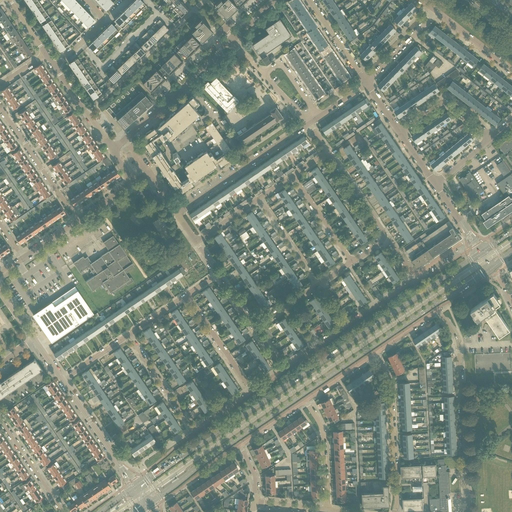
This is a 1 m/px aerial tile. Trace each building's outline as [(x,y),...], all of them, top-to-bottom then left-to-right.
[(70,0),(66,5),(71,9),(77,2),(75,0),(70,0)] [(106,10),(113,3),(110,0),(106,0),(102,5),(106,10)] [(134,0),(133,2),(133,3),(141,10),(146,5),(140,0),(134,0)] [(175,0),(170,5),(173,9),(181,2),(179,0),(175,0)] [(226,18),(237,8),(236,6),(238,4),(233,0),(224,0),(223,2),(221,0),(220,0),(214,6),(216,5),(218,7),(216,8),(226,18)] [(289,3),(288,3),(292,8),(300,3),(300,2),(299,3),(297,0),(292,0),(289,2),(289,3)] [(33,12),(42,6),(39,1),(30,7),(32,10),(33,11),(33,12)] [(330,10),(336,6),(332,1),(326,5),(327,5),(330,10)] [(379,1),(373,10),(374,11),(375,12),(381,3),(380,2),(379,1)] [(71,9),(75,13),(82,7),(77,2),(71,9)] [(173,9),(177,13),(185,6),(181,2),(173,9)] [(128,7),(129,7),(136,15),(141,10),(133,3),(132,4),(132,3),(128,7)] [(292,8),(295,13),(303,7),(299,3),(300,3),(292,8)] [(408,8),(407,8),(413,13),(413,12),(417,8),(417,9),(417,8),(412,3),(412,4),(408,8)] [(37,17),(45,11),(42,6),(33,12),(35,15),(36,15),(37,16),(36,16),(37,17)] [(177,13),(181,17),(187,12),(186,12),(187,11),(189,10),(185,6),(177,13)] [(333,15),(339,11),(336,6),(330,10),(333,15)] [(75,13),(79,18),(86,11),(82,7),(75,13)] [(123,11),(124,12),(131,19),(136,15),(129,7),(128,8),(127,8),(123,11)] [(295,13),(298,18),(306,12),(303,8),(303,7),(295,13)] [(403,12),(409,17),(408,17),(412,13),(413,13),(407,8),(408,8),(406,10),(404,12),(403,12)] [(339,11),(333,15),(334,15),(337,20),(343,16),(345,14),(342,9),(339,11)] [(50,18),(49,16),(45,11),(37,17),(39,20),(40,21),(39,21),(40,22),(44,19),(46,21),(50,18)] [(79,18),(83,22),(90,16),(86,11),(79,18)] [(119,16),(127,24),(131,19),(124,12),(123,13),(122,12),(119,16)] [(298,18),(302,23),(310,17),(309,17),(306,13),(306,12),(298,18)] [(399,16),(404,22),(404,21),(408,17),(409,17),(403,12),(399,16)] [(83,22),(88,27),(95,20),(90,16),(83,22)] [(117,23),(115,25),(120,30),(122,28),(127,24),(119,16),(118,17),(115,20),(114,21),(117,23)] [(340,25),(346,21),(343,16),(337,20),(340,25)] [(404,22),(399,16),(399,17),(395,21),(400,26),(400,25),(404,21),(404,22)] [(302,23),(305,27),(313,22),(310,17),(302,23)] [(55,25),(51,20),(50,18),(46,21),(47,23),(43,26),(44,28),(46,31),(55,25)] [(279,18),(265,28),(268,33),(251,45),(258,54),(264,51),(265,53),(291,36),(279,18)] [(2,22),(5,27),(11,23),(7,19),(2,22)] [(202,42),(213,32),(203,21),(201,22),(199,21),(201,19),(194,25),(194,26),(196,27),(191,32),(192,32),(190,34),(198,43),(200,41),(202,42)] [(168,29),(159,20),(156,23),(161,27),(156,32),(161,37),(168,29)] [(343,30),(350,26),(346,21),(340,25),(344,30),(343,30)] [(313,22),(305,27),(308,31),(308,32),(309,32),(315,28),(316,27),(313,22)] [(3,29),(6,34),(14,29),(11,23),(5,27),(3,29)] [(108,27),(107,28),(114,36),(119,32),(119,31),(120,30),(115,25),(114,26),(111,24),(110,24),(107,27),(108,27)] [(49,35),(58,30),(55,25),(46,31),(47,31),(48,32),(47,33),(49,35)] [(387,29),(386,29),(392,35),(392,34),(396,30),(393,27),(392,26),(391,25),(390,25),(391,25),(388,28),(387,29)] [(347,35),(353,31),(350,26),(343,30),(344,30),(347,35)] [(431,32),(430,32),(431,32),(436,36),(436,37),(440,31),(435,27),(435,26),(433,29),(431,32)] [(103,32),(102,33),(110,40),(114,36),(107,28),(106,28),(103,31),(103,32)] [(307,33),(311,38),(318,33),(315,28),(309,32),(307,33)] [(6,34),(10,39),(18,34),(14,29),(6,34)] [(382,34),(388,39),(387,39),(391,34),(392,35),(386,29),(387,30),(383,34),(382,34)] [(53,41),(61,35),(58,30),(49,35),(50,36),(51,37),(53,41)] [(353,31),(347,35),(351,40),(350,40),(357,36),(353,31)] [(441,41),(446,35),(440,31),(436,37),(436,36),(441,40),(441,41)] [(99,36),(98,37),(105,45),(110,40),(102,33),(102,32),(98,36),(99,36)] [(152,45),(153,44),(154,44),(157,42),(156,41),(158,40),(158,39),(161,37),(156,32),(151,37),(147,32),(143,35),(146,38),(148,40),(152,45)] [(311,38),(314,43),(322,37),(321,38),(318,33),(319,33),(318,33),(311,38)] [(13,44),(15,42),(21,38),(18,34),(10,39),(13,44)] [(198,43),(190,34),(185,38),(196,49),(197,48),(197,47),(200,45),(201,45),(198,43)] [(378,38),(383,43),(384,43),(383,43),(387,39),(388,39),(382,34),(378,38)] [(61,35),(53,41),(54,41),(54,42),(56,46),(65,40),(61,35)] [(446,45),(447,45),(451,39),(446,35),(441,41),(442,41),(447,45),(446,45)] [(94,41),(93,42),(100,49),(105,45),(98,37),(97,37),(93,40),(94,41)] [(314,43),(317,48),(325,42),(322,38),(322,37),(314,43)] [(377,37),(372,41),(379,48),(379,47),(383,43),(378,38),(377,37)] [(15,42),(19,48),(24,44),(21,38),(15,42)] [(196,49),(185,38),(181,42),(191,53),(192,51),(193,52),(195,49),(196,50),(196,49)] [(452,49),(457,43),(456,43),(456,44),(451,39),(447,45),(452,49)] [(60,51),(68,46),(69,45),(65,40),(56,46),(57,46),(58,47),(60,51)] [(148,40),(140,47),(145,52),(147,50),(148,50),(150,48),(150,47),(151,46),(151,47),(152,47),(151,46),(152,45),(148,40)] [(370,47),(375,52),(375,51),(379,47),(379,48),(372,41),(372,40),(369,42),(372,45),(370,47)] [(87,47),(95,54),(100,49),(93,42),(92,41),(89,45),(89,46),(88,47),(88,46),(87,47)] [(181,42),(176,47),(179,50),(177,52),(182,57),(184,55),(187,58),(187,57),(189,55),(190,55),(191,53),(192,54),(191,53),(181,42)] [(317,48),(321,53),(328,47),(325,43),(325,42),(317,48)] [(140,47),(136,43),(134,45),(138,49),(132,55),(137,60),(137,59),(138,60),(141,57),(140,56),(145,52),(140,47)] [(457,53),(462,48),(457,44),(457,43),(452,49),(458,53),(457,53)] [(24,44),(19,48),(22,52),(28,49),(24,44)] [(321,53),(324,57),(332,52),(331,52),(328,47),(329,47),(328,47),(321,53)] [(365,51),(370,56),(371,56),(375,52),(370,47),(369,47),(370,47),(366,51),(365,51)] [(412,51),(417,56),(421,52),(422,52),(416,47),(412,51)] [(463,57),(463,58),(467,52),(462,48),(457,53),(458,54),(458,53),(463,57)] [(22,52),(20,54),(23,59),(31,54),(28,49),(22,52)] [(289,60),(297,55),(293,49),(285,55),(286,55),(289,60)] [(129,68),(131,66),(134,63),(136,61),(136,62),(136,61),(137,60),(132,55),(128,50),(126,53),(130,57),(124,62),(129,68)] [(177,52),(175,54),(172,51),(167,55),(177,66),(179,64),(179,65),(182,62),(183,63),(183,62),(179,59),(182,57),(177,52)] [(370,56),(366,51),(362,56),(361,55),(361,56),(366,61),(367,61),(366,60),(370,56)] [(408,55),(413,61),(413,60),(417,56),(412,51),(408,56),(408,55)] [(324,57),(327,62),(335,57),(332,52),(324,57)] [(463,58),(461,60),(466,64),(468,62),(473,56),(472,56),(467,52),(463,58)] [(163,60),(173,70),(174,71),(175,69),(177,66),(178,67),(177,66),(167,55),(163,60)] [(292,65),(300,59),(297,55),(289,60),(293,64),(292,65)] [(404,60),(403,60),(409,65),(413,60),(413,61),(408,55),(407,56),(408,56),(404,60)] [(473,56),(468,62),(469,62),(474,66),(473,66),(474,66),(478,60),(473,56)] [(271,63),(266,57),(262,60),(266,66),(271,63)] [(327,62),(331,67),(338,62),(335,57),(327,62)] [(81,63),(78,58),(69,64),(70,65),(71,66),(70,66),(72,69),(81,63)] [(296,69),(296,70),(303,64),(300,59),(292,65),(293,65),(296,69)] [(163,60),(158,64),(161,67),(159,69),(164,74),(166,72),(169,75),(172,72),(171,72),(173,70),(163,60)] [(399,64),(405,69),(404,69),(408,65),(409,65),(403,60),(404,60),(400,64),(399,64)] [(121,75),(129,68),(124,62),(116,70),(121,75)] [(331,67),(334,72),(342,67),(342,66),(341,67),(338,62),(339,62),(338,62),(331,67)] [(84,68),(81,63),(72,69),(73,70),(73,69),(74,71),(76,74),(84,68)] [(34,69),(37,73),(44,68),(41,64),(34,69)] [(299,74),(307,69),(303,64),(296,70),(299,74)] [(395,68),(400,74),(400,73),(404,69),(405,69),(399,64),(395,69),(395,68)] [(479,70),(477,72),(483,76),(484,75),(489,69),(489,68),(488,69),(483,65),(484,64),(483,64),(480,68),(479,70)] [(113,83),(116,80),(116,81),(119,78),(118,78),(119,77),(120,77),(120,76),(121,75),(116,70),(112,66),(109,69),(113,73),(108,78),(109,79),(113,83)] [(338,76),(345,71),(345,72),(342,67),(334,72),(337,77),(338,76)] [(37,73),(40,78),(47,73),(44,68),(37,73)] [(88,73),(84,68),(76,74),(76,75),(77,75),(78,76),(77,76),(79,79),(88,73)] [(159,69),(157,71),(154,68),(149,72),(160,84),(162,82),(161,82),(164,79),(165,80),(162,76),(164,74),(159,69)] [(391,73),(396,78),(400,73),(400,74),(395,68),(395,69),(391,73)] [(302,79),(310,74),(307,69),(299,74),(299,75),(299,74),(303,79),(302,79)] [(489,69),(484,75),(485,74),(490,78),(494,73),(489,69)] [(338,76),(337,77),(341,82),(349,77),(348,76),(345,72),(345,71),(338,76)] [(149,72),(145,77),(155,87),(157,86),(160,83),(160,84),(149,72)] [(40,78),(43,82),(50,77),(47,73),(40,78)] [(91,78),(88,73),(79,79),(80,80),(81,81),(83,84),(91,78)] [(387,77),(392,82),(396,78),(391,73),(387,77)] [(490,78),(488,80),(492,83),(494,81),(495,83),(500,77),(499,77),(494,73),(490,78)] [(306,84),(313,79),(310,74),(302,79),(303,79),(306,84)] [(43,82),(46,87),(53,82),(50,77),(43,82)] [(145,77),(140,81),(151,93),(152,92),(151,92),(154,89),(154,90),(155,88),(156,88),(155,87),(145,77)] [(228,91),(229,90),(227,88),(226,89),(219,82),(219,81),(216,77),(210,83),(208,81),(202,87),(203,87),(227,112),(239,101),(234,96),(233,96),(228,91)] [(383,81),(382,82),(387,86),(392,82),(387,77),(386,77),(387,78),(383,82),(383,81)] [(500,77),(495,83),(501,87),(500,87),(505,81),(505,82),(500,77)] [(95,83),(91,78),(83,84),(83,85),(84,85),(85,86),(84,86),(86,89),(95,83)] [(309,89),(317,84),(313,79),(306,84),(309,89)] [(505,81),(500,87),(501,87),(506,91),(510,85),(510,86),(505,82),(505,81)] [(46,87),(49,91),(56,86),(53,82),(46,87)] [(387,86),(382,82),(379,86),(378,86),(384,91),(383,91),(387,86)] [(452,91),(457,86),(457,85),(457,86),(452,82),(453,82),(452,82),(448,88),(453,91),(452,91)] [(86,89),(87,90),(88,91),(87,91),(90,94),(98,88),(95,83),(86,89)] [(312,94),(320,89),(317,84),(309,89),(312,94)] [(430,88),(434,94),(434,93),(438,90),(439,90),(435,84),(435,85),(430,88)] [(1,92),(4,96),(11,91),(14,90),(10,85),(1,92)] [(49,91),(52,96),(59,91),(56,86),(49,91)] [(457,95),(462,89),(462,90),(457,86),(452,91),(453,92),(453,91),(457,95)] [(90,94),(90,95),(90,94),(91,96),(93,99),(101,93),(98,88),(90,94)] [(255,101),(266,95),(264,92),(262,93),(259,88),(250,93),(255,101)] [(425,91),(429,97),(433,93),(434,94),(430,88),(429,88),(430,88),(425,91)] [(320,89),(312,94),(313,94),(316,98),(316,99),(323,94),(324,94),(320,89)] [(462,99),(466,93),(467,93),(466,93),(462,90),(462,89),(457,95),(458,95),(462,98),(462,99)] [(4,96),(7,101),(14,96),(11,91),(4,96)] [(52,96),(55,100),(63,95),(59,91),(52,96)] [(420,94),(424,101),(424,100),(428,97),(429,97),(425,91),(424,91),(425,91),(420,95),(420,94)] [(466,93),(462,99),(467,102),(467,103),(471,97),(473,95),(468,91),(467,93),(466,93)] [(124,128),(152,104),(145,95),(145,96),(141,92),(115,115),(114,116),(115,116),(113,118),(116,122),(118,121),(124,128)] [(415,98),(419,104),(423,100),(424,101),(420,94),(419,95),(420,95),(415,98)] [(55,100),(51,103),(54,108),(56,106),(66,100),(63,95),(55,100)] [(7,101),(10,105),(17,100),(14,96),(7,101)] [(145,139),(143,140),(145,144),(144,145),(145,145),(151,141),(157,137),(159,135),(159,137),(163,141),(166,138),(169,141),(169,140),(172,138),(199,114),(194,109),(197,106),(195,105),(198,102),(193,97),(158,127),(156,126),(153,128),(154,129),(143,137),(145,139)] [(471,106),(472,106),(476,101),(471,97),(472,97),(471,97),(467,103),(467,102),(472,106),(471,106)] [(410,101),(414,107),(419,104),(415,98),(410,102),(410,101)] [(17,100),(10,105),(13,110),(17,107),(20,105),(17,100)] [(66,100),(56,106),(59,111),(62,109),(69,104),(66,100)] [(364,100),(359,103),(363,110),(369,107),(364,100)] [(476,110),(481,104),(476,101),(476,100),(476,101),(472,106),(476,110)] [(405,105),(409,111),(409,110),(414,107),(414,108),(414,107),(410,101),(410,102),(405,105)] [(359,103),(353,107),(358,114),(363,110),(359,103)] [(69,104),(62,109),(65,114),(72,109),(69,104)] [(481,114),(486,108),(485,108),(481,104),(476,110),(477,110),(481,113),(481,114)] [(400,108),(404,114),(408,111),(409,111),(405,105),(400,108)] [(270,114),(238,136),(234,139),(239,146),(276,121),(276,122),(283,117),(276,107),(269,111),(270,113),(270,114)] [(353,107),(348,111),(353,118),(358,114),(353,107)] [(404,114),(400,108),(399,108),(400,109),(395,112),(395,111),(395,112),(399,118),(399,117),(404,114)] [(486,117),(491,111),(490,111),(490,112),(486,108),(481,114),(482,114),(486,117)] [(23,112),(19,114),(22,119),(29,114),(32,112),(30,109),(29,109),(28,109),(26,110),(23,112)] [(348,111),(343,114),(348,121),(353,118),(348,111)] [(490,121),(491,121),(495,115),(490,112),(491,112),(491,111),(486,117),(486,118),(486,117),(491,121),(490,121)] [(29,114),(22,119),(25,124),(32,119),(35,117),(32,112),(29,114)] [(67,117),(70,122),(77,117),(74,112),(67,117)] [(442,116),(446,122),(451,119),(447,113),(442,116)] [(343,114),(338,118),(342,125),(348,121),(343,114)] [(495,115),(491,121),(496,124),(495,125),(496,125),(500,119),(495,116),(495,115)] [(437,120),(441,126),(441,125),(446,122),(442,116),(442,117),(437,120)] [(70,122),(73,126),(80,121),(77,117),(70,122)] [(338,118),(332,121),(337,128),(342,125),(338,118)] [(25,124),(28,128),(35,123),(32,119),(25,124)] [(432,123),(436,129),(441,126),(437,120),(432,123)] [(73,126),(76,130),(83,126),(80,121),(73,126)] [(332,121),(327,125),(332,132),(337,128),(332,121)] [(28,128),(31,133),(38,128),(35,123),(28,128)] [(205,134),(206,135),(219,126),(218,125),(215,127),(212,123),(205,127),(209,132),(205,134)] [(375,128),(378,133),(385,128),(381,123),(375,128)] [(427,126),(431,133),(431,132),(436,129),(432,123),(427,127),(427,126)] [(332,132),(327,125),(322,129),(327,135),(332,132)] [(31,133),(34,137),(41,132),(44,130),(41,126),(38,128),(31,133)] [(76,130),(79,135),(86,130),(83,126),(76,130)] [(210,134),(213,138),(219,134),(217,129),(220,127),(219,126),(206,135),(207,136),(210,134)] [(422,130),(426,136),(431,132),(431,133),(427,126),(427,127),(422,130)] [(0,138),(1,137),(8,133),(5,128),(0,131),(0,138)] [(378,133),(382,138),(388,134),(385,128),(378,133)] [(79,135),(82,139),(89,135),(86,130),(79,135)] [(417,133),(421,139),(426,136),(422,130),(417,133)] [(34,137),(37,141),(44,137),(41,132),(34,137)] [(1,137),(4,142),(11,137),(8,133),(1,137)] [(412,137),(416,143),(418,145),(423,142),(421,139),(417,133),(417,134),(412,137)] [(213,145),(213,146),(226,137),(226,136),(222,138),(219,134),(213,138),(216,142),(213,145)] [(382,138),(386,143),(392,139),(388,134),(382,138)] [(464,138),(469,143),(468,143),(473,139),(473,140),(473,139),(468,134),(469,134),(464,138)] [(500,150),(503,153),(504,152),(505,153),(511,147),(511,134),(498,146),(501,149),(500,150)] [(82,139),(85,144),(93,139),(89,135),(82,139)] [(304,136),(298,140),(303,146),(308,142),(304,136)] [(4,142),(7,147),(14,142),(11,137),(4,142)] [(44,137),(37,141),(40,146),(47,141),(44,137)] [(218,145),(221,149),(227,145),(224,140),(227,138),(226,137),(213,146),(214,147),(218,145)] [(459,141),(459,142),(464,147),(468,143),(469,143),(464,138),(459,142),(459,141)] [(86,147),(87,149),(96,144),(93,139),(85,144),(87,146),(86,147)] [(386,143),(389,149),(396,144),(392,139),(386,143)] [(298,140),(293,143),(297,149),(303,146),(298,140)] [(40,146),(43,150),(50,146),(47,141),(40,146)] [(150,153),(156,148),(159,147),(157,144),(155,146),(151,141),(145,145),(150,153)] [(14,142),(7,147),(10,151),(17,146),(14,142)] [(455,145),(454,145),(459,151),(463,147),(464,147),(459,142),(455,146),(455,145)] [(293,143),(288,147),(292,153),(297,149),(293,143)] [(90,150),(92,153),(99,148),(96,144),(87,149),(89,151),(90,150)] [(389,149),(393,154),(399,149),(396,144),(389,149)] [(221,149),(224,154),(225,155),(233,149),(232,148),(230,149),(227,145),(221,149)] [(343,149),(347,154),(353,150),(350,145),(343,149)] [(450,149),(455,155),(454,155),(459,151),(454,145),(454,146),(455,146),(450,149)] [(43,150),(46,155),(54,150),(50,146),(43,150)] [(288,147),(283,150),(287,156),(292,153),(288,147)] [(92,153),(95,157),(102,153),(99,148),(92,153)] [(159,166),(167,178),(173,173),(171,170),(174,168),(172,166),(169,168),(165,162),(162,157),(165,155),(163,153),(160,154),(156,148),(150,153),(159,166)] [(13,154),(16,159),(23,154),(20,149),(13,154)] [(181,184),(176,188),(178,192),(180,191),(182,193),(193,185),(192,184),(195,182),(194,180),(195,180),(216,166),(216,165),(218,163),(220,166),(232,159),(229,155),(234,151),(233,149),(225,155),(224,154),(218,158),(216,160),(215,158),(215,159),(210,152),(208,154),(206,151),(205,152),(203,154),(186,165),(184,167),(186,170),(184,171),(188,177),(187,178),(188,179),(186,180),(181,184)] [(393,154),(396,159),(403,155),(399,149),(393,154)] [(445,153),(450,159),(450,158),(454,155),(455,155),(450,149),(450,150),(445,153)] [(54,150),(46,155),(50,160),(52,158),(53,161),(58,157),(54,150)] [(283,150),(278,154),(282,160),(287,156),(283,150)] [(347,154),(351,160),(357,155),(353,150),(347,154)] [(102,153),(95,157),(98,162),(105,157),(102,153)] [(441,157),(440,157),(445,163),(445,162),(450,159),(445,153),(445,154),(441,157)] [(16,159),(19,164),(26,159),(23,154),(16,159)] [(278,154),(273,157),(277,163),(282,160),(278,154)] [(351,160),(354,165),(360,160),(357,155),(351,160)] [(396,159),(400,164),(406,160),(403,155),(396,159)] [(273,157),(267,161),(271,167),(273,170),(279,166),(277,163),(273,157)] [(436,161),(441,167),(441,166),(445,163),(440,157),(441,157),(436,161)] [(107,158),(102,161),(105,164),(107,167),(108,166),(111,164),(107,158)] [(19,164),(22,168),(29,163),(26,159),(19,164)] [(360,160),(354,165),(358,170),(364,166),(368,163),(365,160),(364,161),(363,159),(361,161),(360,160)] [(400,164),(404,169),(410,165),(406,160),(400,164)] [(267,161),(262,165),(266,171),(271,167),(267,161)] [(441,167),(436,161),(431,165),(436,171),(436,170),(440,166),(440,167),(441,167)] [(509,169),(503,161),(497,165),(503,174),(509,169)] [(52,167),(55,171),(62,166),(59,162),(52,167)] [(364,166),(358,170),(361,175),(368,171),(370,170),(368,168),(371,166),(369,163),(369,162),(368,163),(364,166)] [(22,168),(25,173),(32,168),(29,163),(22,168)] [(262,165),(257,168),(261,174),(266,171),(262,165)] [(404,169),(407,175),(414,170),(410,165),(404,169)] [(55,171),(58,176),(65,171),(62,166),(55,171)] [(111,167),(108,169),(110,172),(115,179),(120,176),(115,169),(113,170),(111,167)] [(311,171),(315,177),(321,173),(317,167),(311,171)] [(25,173),(28,177),(35,172),(32,168),(25,173)] [(257,168),(252,172),(256,178),(261,174),(257,168)] [(407,175),(411,180),(417,176),(414,170),(407,175)] [(473,199),(476,196),(476,195),(479,193),(480,194),(483,191),(484,193),(469,170),(468,171),(470,172),(466,174),(467,176),(464,178),(463,177),(459,179),(473,199)] [(58,176),(61,180),(68,175),(65,171),(58,176)] [(361,175),(365,180),(371,176),(368,171),(361,175)] [(28,177),(31,181),(38,176),(35,172),(28,177)] [(110,172),(106,175),(111,182),(115,179),(110,172)] [(252,172),(247,175),(251,181),(256,178),(252,172)] [(175,189),(176,188),(181,184),(177,179),(180,177),(178,175),(175,176),(173,173),(167,178),(175,189)] [(315,177),(318,182),(324,178),(321,173),(315,177)] [(508,215),(509,214),(509,213),(511,210),(511,173),(511,174),(497,184),(497,183),(496,184),(506,198),(499,202),(482,214),(486,220),(483,222),(487,228),(502,218),(503,218),(502,219),(502,220),(503,218),(504,217),(505,216),(507,215),(508,215)] [(68,175),(61,180),(64,185),(72,180),(68,175)] [(106,175),(101,178),(106,185),(111,182),(106,175)] [(247,175),(241,179),(246,185),(251,181),(247,175)] [(31,182),(29,183),(32,187),(34,185),(34,186),(41,181),(38,176),(31,181),(31,182)] [(100,176),(95,179),(97,181),(102,188),(106,185),(101,178),(100,176)] [(365,180),(369,186),(375,181),(371,176),(365,180)] [(417,176),(411,180),(412,182),(413,183),(414,185),(421,181),(417,176)] [(318,182),(322,187),(328,183),(324,178),(318,182)] [(241,179),(236,182),(240,188),(246,185),(241,179)] [(34,186),(37,190),(44,185),(41,181),(34,186)] [(97,181),(92,184),(97,191),(102,188),(97,181)] [(369,186),(372,191),(378,187),(375,181),(369,186)] [(421,181),(414,185),(415,187),(416,188),(418,190),(424,186),(421,181)] [(236,182),(231,186),(235,192),(237,195),(242,191),(240,188),(236,182)] [(307,182),(302,185),(306,190),(311,187),(307,182)] [(322,187),(325,192),(331,188),(328,183),(322,187)] [(92,184),(88,187),(93,194),(97,191),(92,184)] [(37,190),(40,195),(47,190),(44,185),(37,190)] [(378,187),(372,191),(376,196),(382,192),(384,190),(382,188),(383,188),(381,185),(378,187)] [(231,186),(226,189),(230,195),(235,192),(231,186)] [(418,190),(421,195),(428,191),(424,186),(418,190)] [(88,187),(83,190),(88,198),(93,194),(88,187)] [(152,194),(150,190),(149,189),(148,189),(148,188),(147,188),(146,187),(145,187),(144,187),(143,187),(142,187),(141,187),(141,188),(139,193),(136,194),(137,195),(138,196),(139,197),(140,198),(141,198),(142,198),(143,198),(144,198),(145,198),(146,198),(147,198),(148,198),(149,197),(152,194)] [(325,192),(329,197),(335,193),(331,188),(325,192)] [(226,189),(221,193),(225,199),(230,195),(226,189)] [(47,190),(40,195),(43,199),(50,194),(47,190)] [(83,190),(79,194),(84,201),(88,198),(83,190)] [(278,199),(279,201),(282,199),(288,195),(284,190),(278,194),(281,197),(278,199)] [(421,195),(425,201),(431,196),(428,191),(421,195)] [(376,196),(379,201),(385,197),(382,192),(376,196)] [(221,193),(216,197),(220,203),(225,199),(221,193)] [(329,197),(332,203),(338,198),(335,193),(329,197)] [(79,194),(74,197),(79,204),(84,201),(79,194)] [(282,199),(286,204),(292,200),(288,195),(282,199)] [(425,201),(429,206),(435,202),(431,196),(425,201)] [(79,204),(74,197),(70,200),(75,207),(79,204)] [(216,197),(210,200),(214,206),(220,203),(216,197)] [(379,201),(383,207),(389,202),(385,197),(379,201)] [(332,203),(336,208),(342,204),(338,198),(332,203)] [(0,202),(0,207),(1,209),(8,204),(5,199),(0,202)] [(210,200),(205,204),(209,210),(214,206),(210,200)] [(286,204),(289,209),(295,205),(292,200),(286,204)] [(383,207),(386,212),(393,207),(389,202),(383,207)] [(429,206),(432,211),(439,207),(435,202),(429,206)] [(1,209),(4,213),(11,208),(8,204),(1,209)] [(205,204),(200,207),(204,213),(209,210),(205,204)] [(336,208),(339,213),(346,209),(342,204),(336,208)] [(56,205),(54,206),(56,209),(61,217),(65,213),(60,206),(58,208),(56,205)] [(289,209),(286,212),(289,217),(293,214),(293,215),(299,210),(295,205),(289,209)] [(200,207),(195,211),(199,217),(204,213),(200,207)] [(386,212),(390,217),(396,213),(393,207),(386,212)] [(432,211),(436,216),(442,212),(439,207),(432,211)] [(4,213),(7,217),(18,210),(16,208),(13,210),(11,208),(4,213)] [(56,209),(51,212),(55,218),(56,220),(61,217),(56,209)] [(339,213),(343,218),(349,214),(346,209),(339,213)] [(18,210),(7,217),(10,222),(21,215),(18,210)] [(293,215),(296,220),(302,216),(299,210),(293,215)] [(199,217),(195,211),(189,214),(194,220),(199,217)] [(51,212),(47,216),(49,218),(52,223),(56,220),(55,218),(51,212)] [(246,216),(249,221),(255,217),(252,212),(246,216)] [(442,212),(436,216),(439,221),(445,217),(442,212)] [(390,217),(394,222),(400,218),(399,217),(396,213),(390,217)] [(343,218),(347,223),(353,219),(349,214),(343,218)] [(400,218),(394,222),(397,227),(403,223),(405,222),(404,219),(405,219),(402,215),(399,217),(400,218)] [(43,218),(42,219),(47,226),(52,223),(49,218),(47,216),(43,218)] [(296,220),(300,225),(306,221),(302,216),(296,220)] [(249,221),(253,226),(259,222),(255,217),(249,221)] [(42,219),(38,222),(43,229),(47,226),(42,219)] [(347,223),(350,229),(356,224),(353,219),(347,223)] [(300,225),(303,230),(309,226),(306,221),(300,225)] [(38,222),(34,225),(38,232),(43,229),(38,222)] [(253,226),(249,229),(253,234),(257,232),(256,232),(262,228),(259,222),(253,226)] [(403,223),(397,227),(401,233),(407,228),(409,227),(406,223),(405,222),(403,223)] [(449,222),(427,236),(439,252),(460,238),(449,222)] [(350,229),(354,234),(360,230),(356,224),(350,229)] [(34,225),(29,228),(34,235),(38,232),(34,225)] [(407,228),(401,233),(404,238),(410,234),(410,233),(418,227),(419,227),(418,225),(415,227),(411,230),(409,227),(407,228)] [(303,230),(307,235),(313,231),(309,226),(303,230)] [(410,234),(404,238),(408,243),(412,240),(414,238),(412,235),(413,233),(417,231),(420,229),(418,227),(410,233),(410,234)] [(29,228),(25,231),(30,238),(34,235),(29,228)] [(257,232),(260,237),(266,233),(262,228),(256,232),(257,232)] [(354,234),(357,239),(363,235),(360,230),(354,234)] [(25,231),(20,234),(25,241),(26,240),(30,238),(25,231)] [(307,235),(310,241),(316,236),(313,231),(307,235)] [(214,237),(218,243),(224,239),(220,233),(214,237)] [(260,237),(264,242),(270,238),(266,233),(260,237)] [(425,233),(417,238),(431,258),(439,252),(427,236),(425,233)] [(20,234),(15,237),(20,244),(25,241),(20,234)] [(363,235),(357,239),(361,244),(367,240),(363,235)] [(95,275),(94,276),(85,282),(86,282),(92,291),(102,285),(104,288),(107,286),(110,292),(112,291),(114,293),(127,284),(128,285),(134,281),(131,277),(129,279),(125,273),(135,267),(132,264),(133,263),(132,263),(125,254),(119,246),(120,246),(113,236),(103,243),(104,243),(110,252),(105,255),(105,254),(100,257),(100,258),(92,264),(87,257),(85,258),(83,256),(73,263),(80,273),(89,267),(95,275)] [(310,241),(314,246),(320,242),(316,236),(310,241)] [(264,242),(267,247),(273,243),(270,238),(264,242)] [(416,244),(412,247),(423,263),(431,258),(417,238),(414,240),(416,244)] [(218,243),(221,248),(228,244),(225,239),(224,239),(218,243)] [(314,246),(318,251),(324,247),(320,242),(314,246)] [(6,243),(2,247),(6,254),(11,250),(6,243)] [(267,247),(271,252),(277,248),(273,243),(267,247)] [(221,248),(225,253),(231,249),(228,244),(221,248)] [(318,251),(321,256),(327,252),(324,247),(318,251)] [(423,263),(412,247),(406,251),(417,267),(423,263)] [(271,252),(274,258),(280,253),(277,248),(271,252)] [(225,253),(229,258),(235,254),(231,249),(225,253)] [(321,256),(325,261),(331,257),(327,252),(321,256)] [(375,256),(380,263),(386,259),(381,252),(375,256)] [(274,258),(278,263),(284,259),(280,253),(274,258)] [(229,258),(232,263),(244,255),(243,254),(237,257),(235,254),(229,258)] [(232,263),(236,269),(242,264),(240,261),(245,257),(244,255),(232,263)] [(331,257),(325,261),(328,267),(334,263),(331,257)] [(278,263),(281,268),(287,264),(284,259),(278,263)] [(380,263),(384,270),(390,266),(386,259),(380,263)] [(236,269),(239,274),(246,270),(242,264),(236,269)] [(281,268),(285,273),(291,269),(287,264),(281,268)] [(384,270),(389,277),(395,273),(390,266),(384,270)] [(178,269),(173,272),(177,278),(183,275),(182,275),(186,272),(182,267),(179,269),(178,269)] [(285,273),(288,278),(294,274),(291,269),(285,273)] [(239,274),(243,279),(249,275),(246,270),(239,274)] [(173,272),(168,276),(172,282),(177,278),(173,272)] [(395,273),(389,277),(393,283),(399,279),(395,273)] [(288,278),(292,284),(298,279),(294,274),(288,278)] [(243,279),(246,284),(253,280),(249,275),(243,279)] [(342,279),(347,285),(353,281),(348,275),(342,279)] [(168,276),(163,279),(167,286),(172,282),(168,276)] [(163,279),(158,283),(162,289),(167,286),(163,279)] [(298,279),(292,284),(296,289),(302,285),(298,279)] [(246,284),(250,289),(256,285),(253,280),(246,284)] [(347,285),(352,292),(358,288),(353,281),(347,285)] [(158,283),(152,287),(156,293),(162,289),(158,283)] [(250,289),(253,295),(260,290),(256,285),(250,289)] [(37,317),(35,318),(48,338),(52,343),(89,317),(93,314),(75,287),(40,310),(43,314),(40,316),(40,315),(37,317)] [(152,287),(147,290),(151,296),(156,293),(152,287)] [(203,291),(207,297),(213,293),(209,287),(203,291)] [(330,288),(325,291),(329,297),(335,294),(330,288)] [(352,292),(348,294),(353,301),(356,299),(362,295),(358,288),(352,292)] [(147,290),(142,294),(146,300),(151,296),(147,290)] [(253,295),(257,300),(263,296),(260,290),(253,295)] [(207,297),(210,302),(216,298),(213,293),(207,297)] [(498,336),(509,328),(495,308),(501,303),(494,293),(471,309),(478,319),(484,315),(498,336)] [(142,294),(137,297),(141,303),(146,300),(142,294)] [(274,296),(269,299),(270,301),(275,298),(278,303),(281,300),(277,294),(274,296)] [(356,299),(353,301),(354,302),(357,307),(360,305),(361,306),(367,301),(362,295),(356,299)] [(257,300),(261,305),(267,301),(266,300),(263,296),(257,300)] [(137,297),(131,301),(136,307),(141,303),(137,297)] [(310,301),(314,308),(320,304),(316,297),(310,301)] [(210,302),(208,304),(211,309),(214,307),(220,303),(216,298),(210,302)] [(131,301),(126,304),(130,310),(136,307),(131,301)] [(267,301),(261,305),(264,310),(270,306),(267,301)] [(214,307),(217,312),(223,308),(220,303),(214,307)] [(126,304),(121,308),(125,314),(130,310),(126,304)] [(314,308),(319,314),(325,310),(320,304),(314,308)] [(121,308),(116,312),(120,318),(125,314),(121,308)] [(217,312),(221,318),(227,313),(223,308),(217,312)] [(171,313),(174,319),(180,315),(176,309),(171,313)] [(323,321),(324,321),(330,317),(325,310),(319,314),(323,321)] [(116,312),(111,315),(115,321),(120,318),(116,312)] [(221,318),(224,323),(230,319),(227,313),(221,318)] [(101,319),(99,320),(101,322),(100,322),(104,328),(109,325),(105,319),(103,315),(100,317),(101,319)] [(111,315),(105,319),(109,325),(115,321),(111,315)] [(174,319),(178,324),(184,320),(180,315),(174,319)] [(330,317),(324,321),(328,328),(334,324),(330,317)] [(279,323),(276,325),(280,331),(283,329),(289,325),(284,318),(278,322),(279,323)] [(224,323),(228,328),(234,324),(230,319),(224,323)] [(178,324),(181,329),(187,325),(184,320),(178,324)] [(100,322),(95,326),(99,332),(104,328),(100,322)] [(143,332),(147,338),(155,332),(159,329),(162,328),(159,324),(156,325),(158,327),(154,330),(152,331),(149,328),(143,332)] [(228,328),(231,333),(237,329),(234,324),(228,328)] [(437,324),(432,327),(437,334),(439,336),(440,336),(438,333),(442,330),(437,324)] [(181,329),(185,334),(191,330),(187,325),(181,329)] [(283,329),(288,336),(294,332),(289,325),(283,329)] [(95,326),(90,329),(94,335),(99,332),(95,326)] [(432,327),(427,330),(432,337),(434,340),(435,339),(433,337),(437,334),(432,327)] [(90,329),(85,333),(89,339),(94,335),(90,329)] [(231,333),(235,338),(241,334),(237,329),(231,333)] [(310,330),(307,333),(311,338),(314,336),(313,336),(314,336),(316,335),(316,334),(317,334),(313,329),(310,331),(310,330)] [(185,334),(189,340),(194,336),(191,330),(185,334)] [(427,330),(423,334),(427,340),(432,337),(427,330)] [(155,332),(147,338),(151,343),(157,338),(159,337),(157,333),(156,334),(155,332)] [(288,336),(292,343),(298,338),(294,332),(288,336)] [(85,333),(79,336),(83,343),(89,339),(85,333)] [(241,334),(235,338),(239,344),(245,340),(241,334)] [(423,334),(418,337),(422,344),(427,340),(423,334)] [(79,336),(75,340),(79,346),(83,343),(79,336)] [(189,340),(186,341),(189,346),(192,345),(198,341),(194,336),(189,340)] [(418,337),(413,340),(416,344),(418,347),(419,349),(420,349),(419,346),(422,344),(418,337)] [(151,343),(154,348),(160,344),(160,342),(159,342),(157,338),(151,343)] [(292,343),(290,344),(294,351),(295,351),(297,349),(303,345),(298,338),(292,343)] [(75,340),(69,343),(73,349),(79,346),(75,340)] [(192,345),(196,350),(201,346),(198,341),(192,345)] [(245,345),(250,352),(256,348),(252,341),(245,345)] [(69,343),(64,347),(68,353),(73,349),(69,343)] [(154,348),(158,353),(164,349),(160,344),(154,348)] [(196,350),(199,355),(205,351),(201,346),(196,350)] [(64,347),(59,350),(63,357),(68,353),(64,347)] [(114,352),(117,358),(123,354),(120,348),(114,352)] [(250,352),(255,359),(261,354),(256,348),(250,352)] [(158,353),(161,358),(168,354),(164,349),(158,353)] [(63,357),(59,350),(54,354),(58,360),(63,357)] [(199,355),(203,360),(208,356),(205,351),(199,355)] [(387,355),(394,375),(404,371),(396,352),(387,355)] [(118,358),(115,359),(119,364),(121,363),(127,359),(123,354),(117,358),(118,358)] [(161,358),(165,363),(171,359),(168,354),(161,358)] [(255,359),(259,365),(265,361),(261,354),(255,359)] [(194,366),(192,367),(198,375),(208,368),(206,366),(208,365),(212,362),(208,356),(203,360),(200,362),(204,367),(198,371),(194,366)] [(123,366),(124,368),(130,364),(127,359),(121,363),(123,366)] [(171,359),(165,363),(168,368),(174,364),(171,359)] [(0,398),(40,372),(39,370),(41,368),(36,361),(32,363),(31,362),(23,367),(24,368),(20,371),(19,369),(0,382),(0,398)] [(265,361),(259,365),(264,372),(270,368),(265,361)] [(213,367),(218,374),(224,370),(219,363),(213,367)] [(126,371),(128,373),(134,369),(130,364),(124,368),(126,370),(126,371)] [(168,368),(172,373),(178,369),(174,364),(168,368)] [(210,368),(201,374),(203,376),(211,370),(210,368)] [(128,373),(131,378),(138,374),(134,369),(128,373)] [(172,373),(175,378),(181,374),(178,369),(172,373)] [(82,374),(86,379),(92,375),(88,370),(82,374)] [(218,374),(223,381),(229,376),(224,370),(218,374)] [(369,370),(365,373),(370,381),(371,382),(372,382),(370,380),(374,377),(369,370)] [(365,373),(360,377),(365,384),(366,386),(367,385),(366,383),(368,382),(370,381),(365,373)] [(131,378),(135,384),(141,379),(138,374),(131,378)] [(181,374),(175,378),(179,384),(185,380),(185,379),(181,374)] [(86,379),(89,385),(95,380),(92,375),(86,379)] [(223,381),(227,387),(233,383),(229,376),(223,381)] [(360,377),(355,380),(360,387),(362,389),(361,387),(364,385),(365,384),(360,377)] [(135,384),(138,389),(145,384),(141,379),(135,384)] [(45,385),(49,390),(56,385),(52,380),(45,385)] [(89,385),(93,390),(99,386),(95,380),(89,385)] [(355,380),(350,383),(356,391),(357,392),(358,392),(356,390),(359,388),(360,387),(355,380)] [(186,386),(191,392),(197,388),(192,382),(187,385),(186,386)] [(233,383),(227,387),(232,394),(238,390),(233,383)] [(346,386),(345,386),(348,390),(351,394),(352,396),(353,395),(354,394),(353,393),(355,391),(356,391),(350,383),(346,386)] [(138,389),(142,394),(148,390),(145,384),(138,389)] [(49,390),(52,395),(59,390),(56,385),(49,390)] [(375,388),(378,393),(383,389),(380,385),(375,388)] [(93,390),(96,395),(103,391),(99,386),(93,390)] [(191,392),(195,399),(201,395),(197,388),(191,392)] [(342,388),(339,390),(341,396),(343,398),(347,397),(345,394),(342,388)] [(52,395),(55,399),(62,394),(59,390),(52,395)] [(142,394),(145,399),(152,395),(148,390),(142,394)] [(96,395),(100,400),(106,396),(103,391),(96,395)] [(55,399),(58,403),(65,399),(62,394),(55,399)] [(152,395),(145,399),(149,405),(156,401),(152,395)] [(195,399),(200,406),(206,402),(201,395),(195,399)] [(100,400),(103,405),(109,401),(106,396),(100,400)] [(321,403),(323,408),(331,404),(334,403),(332,398),(321,403)] [(58,403),(61,408),(68,403),(65,399),(58,403)] [(103,405),(107,410),(113,406),(109,401),(103,405)] [(156,406),(161,413),(167,409),(162,402),(158,405),(156,406)] [(206,402),(200,406),(205,413),(211,408),(206,402)] [(61,408),(64,413),(71,408),(68,403),(61,408)] [(323,408),(325,412),(333,408),(331,404),(323,408)] [(107,410),(110,415),(116,411),(113,406),(107,410)] [(6,412),(10,417),(17,412),(13,407),(6,412)] [(64,413),(67,417),(74,412),(71,408),(64,413)] [(325,412),(328,417),(336,413),(333,408),(325,412)] [(161,413),(165,420),(172,416),(167,409),(161,413)] [(110,415),(114,420),(120,416),(116,411),(110,415)] [(10,417),(13,421),(20,416),(17,412),(10,417)] [(74,412),(67,417),(70,421),(77,416),(74,412)] [(336,413),(328,417),(330,421),(333,420),(334,423),(339,420),(336,413)] [(36,418),(39,423),(45,419),(42,414),(40,416),(36,418)] [(13,421),(16,425),(23,421),(20,416),(13,421)] [(120,416),(114,420),(118,427),(124,422),(120,416)] [(165,420),(170,427),(176,422),(172,416),(165,420)] [(304,421),(301,416),(297,420),(301,427),(303,429),(309,425),(306,420),(304,421)] [(72,425),(76,429),(83,425),(79,420),(72,425)] [(297,420),(292,423),(297,430),(301,427),(297,420)] [(16,425),(19,430),(26,425),(23,421),(16,425)] [(176,422),(170,427),(172,429),(175,433),(181,429),(176,422)] [(292,423),(287,426),(292,433),(297,430),(292,423)] [(19,430),(22,435),(29,430),(26,425),(19,430)] [(76,429),(79,434),(86,429),(83,425),(76,429)] [(287,426),(282,430),(287,436),(290,434),(292,433),(287,426)] [(79,441),(82,439),(89,434),(86,429),(79,434),(81,437),(79,437),(77,438),(79,441)] [(22,435),(25,439),(32,434),(29,430),(22,435)] [(282,430),(277,433),(280,437),(282,440),(287,436),(282,430)] [(308,436),(311,440),(317,436),(314,432),(308,436)] [(25,439),(28,443),(35,439),(32,434),(25,439)] [(82,439),(85,443),(92,438),(89,434),(82,439)] [(151,435),(146,439),(150,445),(155,442),(151,435)] [(128,436),(123,440),(125,442),(128,440),(132,446),(134,444),(131,441),(131,440),(128,436)] [(85,443),(88,447),(95,442),(92,438),(85,443)] [(28,443),(31,448),(38,443),(35,439),(28,443)] [(146,439),(140,443),(145,449),(150,445),(146,439)] [(88,447),(91,452),(98,447),(95,442),(88,447)] [(31,448),(34,452),(41,448),(38,443),(31,448)] [(140,443),(135,446),(139,453),(145,449),(140,443)] [(1,449),(4,454),(11,449),(8,444),(1,449)] [(253,449),(256,454),(264,451),(261,446),(262,446),(261,445),(253,449)] [(130,450),(130,451),(134,456),(139,453),(135,446),(133,448),(130,450)] [(306,449),(306,457),(318,456),(317,450),(315,450),(315,446),(306,446),(306,449)] [(91,452),(94,456),(101,451),(98,447),(91,452)] [(34,452),(37,457),(44,452),(41,448),(34,452)] [(4,454),(7,458),(14,453),(11,449),(4,454)] [(101,451),(94,456),(97,461),(104,456),(101,451)] [(256,454),(258,459),(266,455),(264,451),(256,454)] [(37,457),(40,461),(47,456),(44,452),(37,457)] [(7,458),(10,462),(17,457),(14,453),(7,458)] [(47,456),(40,461),(43,466),(50,461),(47,456)] [(10,462),(13,466),(20,462),(17,457),(10,462)] [(268,459),(260,463),(262,467),(270,464),(270,463),(268,459)] [(13,466),(16,471),(23,466),(20,462),(13,466)] [(47,468),(50,473),(57,468),(54,463),(47,468)] [(234,463),(229,466),(233,473),(238,470),(234,463)] [(405,466),(401,466),(401,478),(406,478),(422,477),(423,477),(434,477),(435,477),(437,477),(436,468),(436,464),(405,466)] [(440,499),(429,499),(430,511),(432,511),(448,511),(448,499),(449,499),(449,498),(448,498),(448,493),(451,493),(450,472),(446,472),(446,465),(444,465),(438,466),(440,499)] [(16,471),(19,476),(26,471),(23,466),(16,471)] [(229,466),(224,470),(228,477),(233,473),(229,466)] [(50,473),(53,477),(60,473),(57,468),(50,473)] [(224,470),(219,473),(224,480),(228,477),(224,470)] [(26,471),(19,476),(22,480),(29,475),(26,471)] [(53,477),(56,482),(63,477),(60,473),(53,477)] [(219,473),(214,476),(219,483),(224,480),(219,473)] [(114,475),(108,479),(111,485),(117,481),(114,475)] [(214,476),(209,480),(214,486),(219,483),(214,476)] [(63,477),(56,482),(59,486),(67,482),(63,477)] [(74,478),(70,482),(71,484),(74,482),(75,483),(78,489),(81,487),(77,482),(74,478)] [(23,484),(27,489),(34,484),(30,479),(23,484)] [(105,479),(100,483),(106,492),(111,488),(108,484),(110,483),(111,485),(108,479),(108,480),(106,481),(105,479)] [(209,480),(205,483),(209,490),(214,486),(209,480)] [(100,483),(95,486),(101,495),(106,492),(100,483)] [(205,483),(200,486),(205,493),(209,490),(205,483)] [(27,489),(30,494),(37,489),(34,484),(27,489)] [(383,494),(361,495),(362,507),(389,506),(389,504),(388,485),(382,486),(383,492),(383,494)] [(95,486),(90,490),(96,498),(101,495),(95,486)] [(200,486),(195,489),(200,496),(205,493),(200,486)] [(30,494),(27,495),(30,500),(31,499),(40,493),(37,489),(30,494)] [(195,489),(190,493),(193,497),(195,500),(195,499),(197,498),(199,500),(202,499),(200,496),(195,489)] [(90,490),(85,493),(91,502),(96,498),(90,490)] [(43,498),(40,493),(31,499),(32,501),(34,500),(36,503),(43,498)] [(85,493),(80,497),(86,505),(91,502),(85,493)] [(76,502),(74,503),(76,506),(78,505),(80,509),(86,505),(80,497),(74,500),(76,502)] [(423,510),(423,498),(402,499),(403,511),(423,510)] [(68,503),(65,504),(67,507),(70,511),(71,511),(77,508),(76,506),(74,503),(73,503),(71,504),(69,502),(68,503)] [(169,507),(172,511),(173,511),(179,508),(176,503),(176,502),(169,507)]
